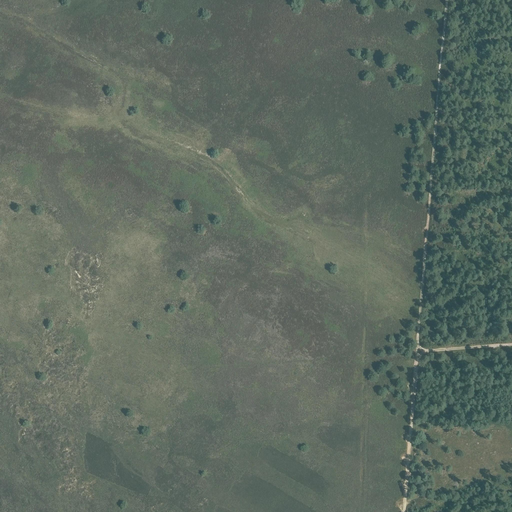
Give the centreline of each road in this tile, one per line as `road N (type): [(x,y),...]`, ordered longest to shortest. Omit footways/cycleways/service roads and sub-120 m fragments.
road 1 (track): [(447,0),(415,352),(511,345)]
road 2 (track): [(415,352),(401,511)]
